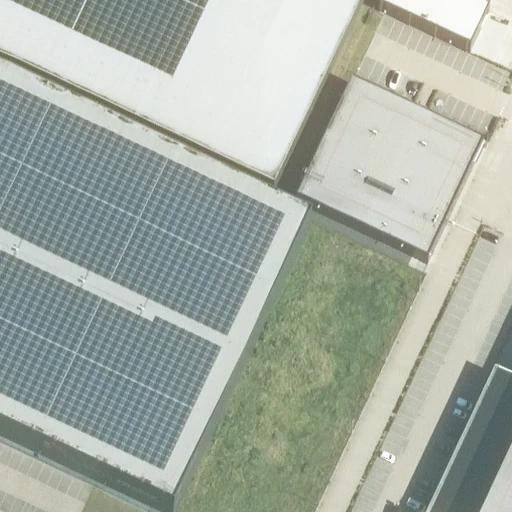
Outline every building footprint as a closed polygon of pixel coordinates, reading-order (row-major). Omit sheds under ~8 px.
[(364,0),(0,0),(0,69),(272,197),(364,0)] [(383,0),(378,12),(384,15),(469,55),(471,53),(488,16),(489,14),(457,0),(383,0)] [(351,85),(295,204),(411,258),(427,266),(428,263),(433,253),(475,164),(483,147),(422,118),(411,113),(351,85)] [(0,441),(140,508),(145,510),(148,511),(176,511),(309,233),(281,220),(0,86),(0,441)] [(511,511),(511,456),(486,511),(511,511)]
